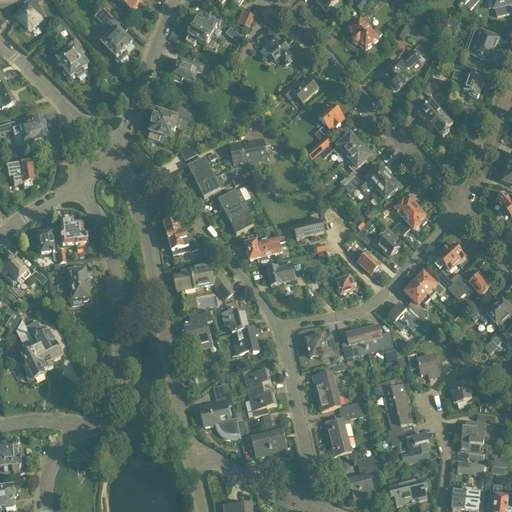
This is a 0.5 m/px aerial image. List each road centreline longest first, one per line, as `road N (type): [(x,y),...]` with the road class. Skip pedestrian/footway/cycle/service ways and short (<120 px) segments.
road 1 (residential): [(458,210),(268,0)]
road 2 (residential): [(77,184),(103,224),(119,322),(111,387),(84,424)]
road 3 (residential): [(182,424),(129,184)]
road 4 (residential): [(276,326),(370,306),(458,210)]
road 5 (residential): [(276,326),(166,182),(129,184)]
road 6 (residential): [(316,509),(276,326)]
road 7 (residential): [(114,153),(176,0)]
road 8 (residential): [(458,210),(511,79)]
road 9 (residential): [(316,509),(204,457),(190,459)]
